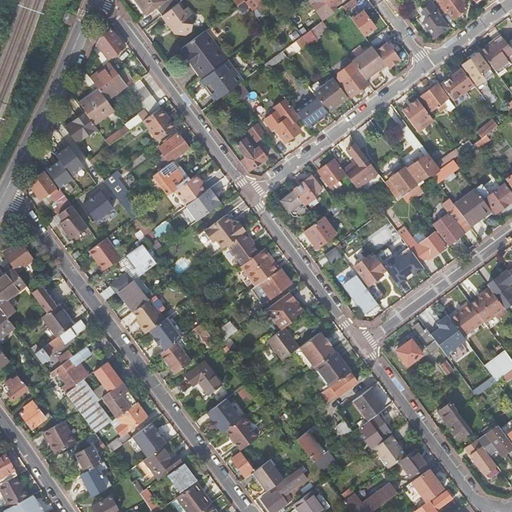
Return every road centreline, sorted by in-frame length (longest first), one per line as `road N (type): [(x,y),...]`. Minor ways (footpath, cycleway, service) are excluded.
road 1 (residential): [(242,511),(3,188)]
road 2 (residential): [(249,195),(103,0)]
road 3 (residential): [(360,345),(473,497),(511,504)]
road 4 (residential): [(428,63),(249,195)]
road 5 (residential): [(90,0),(3,188)]
road 6 (residential): [(360,345),(511,231)]
road 7 (residential): [(249,195),(360,345)]
